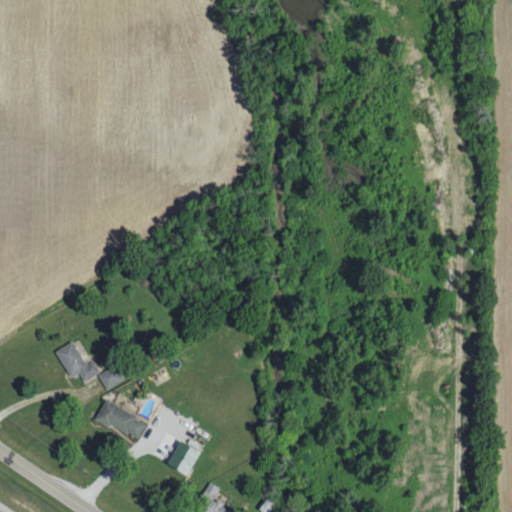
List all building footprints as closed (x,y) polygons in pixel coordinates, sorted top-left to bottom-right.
[(58,351),(74,375),(79,372),(86,382),(102,372),(95,361),(90,365),(74,341),(58,351)] [(109,388),(125,378),(116,365),(100,375),(109,388)] [(109,398),(139,417),(138,419),(147,425),(140,436),(131,431),(130,433),(113,423),(111,425),(97,417),(109,398)] [(166,461),(185,473),(199,451),(180,439),(166,461)] [(198,511),(228,511),(231,508),(214,499),(220,487),(213,484),(198,511)] [(275,503),(268,511),(263,511),(259,509),(268,497),(275,503)]
